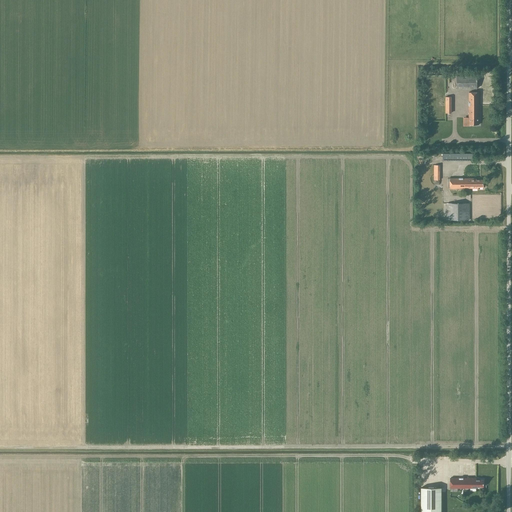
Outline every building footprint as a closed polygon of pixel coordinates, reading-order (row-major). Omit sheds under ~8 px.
[(477,89),(477,76),(470,76),(470,74),(465,74),(465,76),(457,76),(457,88),(477,89)] [(479,125),(479,92),(469,92),(469,125),(479,125)] [(483,187),(483,180),(476,180),(476,178),(450,178),(450,188),(478,188),(478,187),(483,187)] [(447,219),(469,219),(469,203),(446,203),(447,219)] [(483,486),(483,479),(476,479),(476,478),(450,478),(450,488),(478,488),(478,486),(483,486)] [(420,511),(441,511),(441,487),(421,487),(420,511)]
